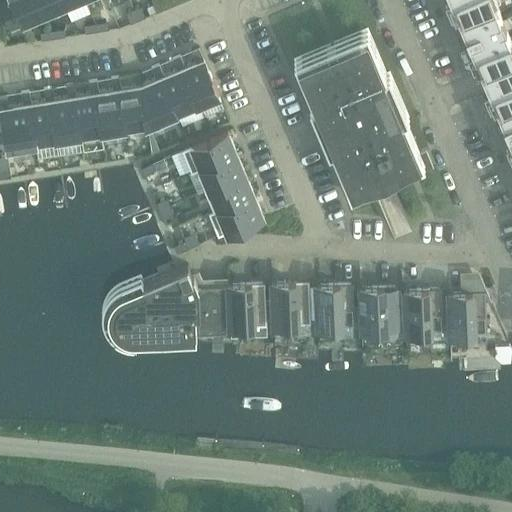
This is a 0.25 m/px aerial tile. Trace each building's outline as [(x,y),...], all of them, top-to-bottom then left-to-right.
[(2,0),(1,0),(12,26),(45,13),(39,0),(2,0)] [(62,0),(39,0),(45,13),(64,4),(62,0)] [(62,0),(64,4),(66,9),(70,20),(91,11),(86,0),(85,0),(62,0)] [(511,39),(510,35),(507,27),(501,15),(495,0),(449,0),(463,32),(465,31),(458,34),(461,42),(461,43),(469,40),(467,41),(471,51),(480,71),(488,91),(488,92),(496,110),(501,121),(503,120),(503,121),(496,124),(499,132),(505,130),(511,147),(511,39)] [(139,3),(132,6),(138,19),(145,16),(139,3)] [(132,6),(125,9),(130,23),(138,19),(132,6)] [(107,14),(95,16),(97,30),(107,29),(109,28),(107,14)] [(95,16),(83,18),(85,32),(97,30),(95,16)] [(63,21),(51,23),(53,37),(65,35),(63,21)] [(51,23),(39,25),(41,39),(53,37),(51,23)] [(421,157),(419,151),(405,117),(400,119),(397,112),(405,109),(393,80),(385,84),(382,76),(387,74),(370,36),(363,39),(360,32),(335,42),(329,44),(301,56),(304,63),(296,67),(313,105),(318,103),(321,111),(313,114),(325,143),(333,139),(336,147),(331,149),(347,188),(355,184),(358,192),(371,186),(372,186),(390,178),(391,178),(392,177),(416,167),(414,162),(416,162),(415,159),(421,157)] [(195,60),(184,65),(201,106),(219,98),(221,98),(203,57),(199,46),(191,49),(195,60)] [(176,68),(163,74),(180,115),(201,106),(184,65),(180,54),(172,57),(176,68)] [(142,82),(140,83),(149,128),(151,127),(180,115),(163,74),(159,63),(151,66),(155,77),(142,82)] [(112,88),(98,90),(105,134),(128,130),(121,86),(119,75),(110,76),(112,88)] [(90,91),(76,93),(83,137),(105,134),(98,90),(96,78),(88,80),(90,91)] [(67,95),(53,97),(60,141),(83,137),(76,93),(74,82),(66,83),(67,95)] [(140,83),(121,86),(128,130),(146,127),(147,128),(149,128),(140,83)] [(45,98),(31,101),(38,144),(60,141),(53,97),(51,85),(43,87),(45,98)] [(6,93),(0,94),(0,117),(5,117),(6,123),(4,124),(8,149),(38,144),(31,101),(29,89),(20,90),(22,102),(8,104),(6,93)] [(151,127),(149,128),(153,153),(161,150),(161,149),(151,127)] [(191,145),(182,149),(191,170),(200,166),(236,151),(227,130),(192,145),(191,145)] [(236,151),(200,166),(209,187),(204,189),(204,190),(245,172),(236,151)] [(11,153),(0,153),(0,173),(13,172),(11,153)] [(153,161),(141,166),(144,173),(156,168),(153,161)] [(245,172),(204,190),(213,210),(208,212),(209,213),(254,194),(245,172)] [(254,194),(209,213),(218,234),(263,215),(254,194)] [(167,196),(156,201),(159,209),(170,204),(167,196)] [(170,204),(159,209),(162,216),(174,211),(170,204)] [(185,239),(174,244),(177,252),(188,247),(185,239)] [(114,305),(112,312),(113,319),(116,325),(121,330),(127,333),(134,334),(134,339),(167,338),(166,331),(194,330),(194,331),(230,330),(230,325),(228,283),(198,284),(193,273),(192,274),(187,263),(142,282),(144,286),(125,294),(118,299),(114,305)] [(308,279),(271,281),(272,297),(273,308),(273,318),(273,323),(310,322),(310,318),(309,285),(308,279)] [(264,281),(228,283),(230,325),(266,324),(266,318),(265,298),(264,281)] [(317,318),(317,326),(354,325),(352,282),(315,284),(315,285),(316,295),(317,318)] [(315,285),(309,285),(310,318),(314,318),(317,318),(316,295),(315,285)] [(361,329),(398,327),(396,285),(360,286),(361,329)] [(405,331),(442,330),(441,294),(441,287),(404,289),(405,331)] [(485,290),(448,291),(448,293),(448,307),(449,329),(450,334),(486,332),(485,290)] [(448,293),(441,294),(442,330),(449,329),(448,307),(448,293)]
